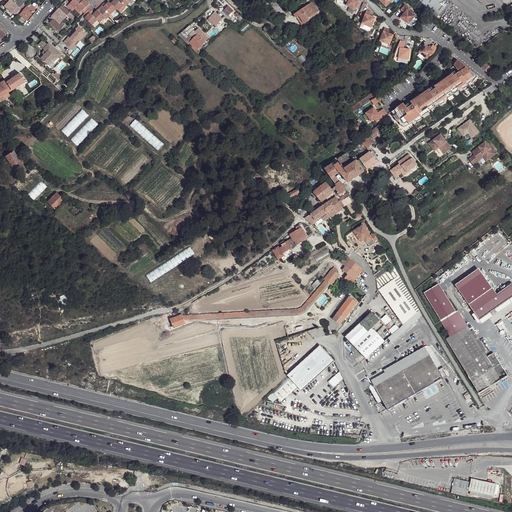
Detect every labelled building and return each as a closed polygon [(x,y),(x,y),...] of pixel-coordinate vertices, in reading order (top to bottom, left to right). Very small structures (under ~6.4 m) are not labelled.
[(9,0),(4,6),(6,9),(9,11),(12,13),(13,12),(16,14),(20,10),(19,8),(26,1),(24,0),(17,0),(14,4),(9,0)] [(72,0),(70,3),(75,8),(77,6),(82,0),(81,0),(72,0)] [(87,2),(84,0),(82,0),(77,6),(84,14),(90,8),(88,5),(89,4),(87,2)] [(123,6),(124,7),(126,5),(121,0),(113,0),(110,3),(116,9),(118,11),(123,6)] [(345,0),(346,0),(348,2),(346,5),(355,10),(360,1),(358,0),(345,0)] [(435,0),(415,0),(436,18),(445,8),(435,0)] [(105,5),(103,7),(102,5),(99,8),(108,17),(111,13),(116,9),(110,3),(108,2),(105,5)] [(300,16),(304,23),(310,20),(309,18),(318,12),(311,2),(295,14),(297,18),(300,16)] [(28,16),(32,11),(35,8),(30,5),(28,7),(25,5),(21,10),(22,10),(18,14),(20,16),(16,20),(21,24),(25,21),(29,17),(28,16)] [(69,12),(61,5),(58,9),(65,16),(66,15),(69,12)] [(405,13),(401,18),(409,25),(416,17),(412,14),(414,11),(406,5),(401,10),(405,13)] [(217,9),(218,9),(227,17),(228,15),(223,11),(224,10),(223,6),(218,6),(217,9)] [(234,11),(228,6),(224,10),(223,11),(228,15),(229,16),(234,11)] [(84,18),(92,25),(97,20),(92,15),(89,13),(91,11),(92,10),(90,8),(84,14),(86,16),(84,18)] [(104,18),(106,19),(108,17),(99,8),(93,14),(92,15),(97,20),(99,23),(104,18)] [(63,26),(59,22),(65,16),(58,9),(51,16),(53,18),(52,19),(49,23),(58,31),(63,26)] [(216,11),(222,16),(222,17),(223,18),(226,21),(228,18),(227,17),(218,9),(216,11)] [(372,27),(376,18),(370,15),(371,12),(367,10),(362,23),(372,27)] [(211,17),(209,19),(216,26),(223,18),(222,17),(222,16),(216,11),(211,17)] [(245,22),(239,29),(243,32),(249,25),(245,22)] [(79,42),(86,34),(78,26),(75,30),(76,30),(73,33),(74,34),(70,38),(69,37),(63,42),(69,48),(73,44),(74,45),(78,41),(79,42)] [(189,26),(178,35),(177,35),(195,52),(198,49),(190,41),(197,34),(195,31),(189,26)] [(198,28),(195,31),(197,34),(205,41),(208,39),(198,28)] [(385,28),(380,41),(390,45),(394,35),(388,33),(389,29),(385,28)] [(197,34),(190,41),(198,49),(201,46),(205,41),(197,34)] [(43,49),(47,45),(42,40),(38,45),(43,49)] [(405,41),(401,41),(395,54),(399,54),(399,58),(409,60),(411,49),(404,48),(405,41)] [(47,45),(43,49),(44,50),(46,52),(43,55),(40,58),(48,65),(52,60),(55,56),(57,58),(61,54),(48,43),(47,45)] [(432,58),(439,49),(433,45),(431,48),(425,44),(419,53),(427,59),(430,56),(432,58)] [(404,103),(391,112),(394,115),(393,116),(397,121),(398,121),(402,126),(410,120),(412,121),(420,115),(419,114),(437,101),(438,103),(446,97),(445,95),(457,87),(458,89),(467,83),(466,81),(476,74),(457,59),(454,65),(457,69),(451,73),(452,74),(435,86),(434,85),(428,89),(428,90),(411,101),(410,101),(405,105),(404,103)] [(485,63),(481,68),(489,74),(493,69),(485,63)] [(24,81),(19,72),(11,78),(10,79),(5,81),(11,90),(24,81)] [(410,120),(402,126),(405,128),(412,124),(422,119),(421,117),(430,112),(429,110),(431,109),(432,110),(434,108),(439,106),(438,105),(440,104),(441,105),(445,103),(444,101),(453,95),(452,94),(454,93),(455,94),(457,92),(459,91),(463,89),(469,87),(467,85),(471,82),(472,83),(478,76),(476,74),(466,81),(467,83),(458,89),(457,87),(445,95),(446,97),(438,103),(437,101),(419,114),(420,115),(412,121),(410,120)] [(0,81),(0,96),(7,92),(11,90),(5,81),(5,82),(3,80),(2,81),(2,80),(0,81),(0,82),(0,81)] [(0,101),(9,96),(7,92),(0,96),(0,101)] [(387,114),(384,108),(378,113),(374,107),(365,113),(371,122),(375,119),(376,122),(387,114)] [(22,122),(24,120),(20,118),(12,112),(11,114),(22,122)] [(470,120),(458,130),(464,137),(468,133),(472,138),(480,133),(470,120)] [(358,131),(362,125),(359,123),(354,128),(358,131)] [(373,129),(370,132),(374,138),(383,132),(380,128),(383,126),(381,124),(373,129)] [(363,134),(358,139),(361,142),(362,143),(365,146),(367,149),(373,143),(365,135),(365,136),(363,134)] [(429,144),(434,150),(439,147),(440,148),(441,147),(446,153),(452,149),(446,141),(445,141),(444,139),(445,139),(441,135),(436,139),(429,144)] [(472,152),(475,155),(478,159),(484,154),(488,159),(491,157),(492,158),(497,154),(492,148),(490,150),(485,143),(472,152)] [(6,157),(13,169),(22,164),(14,152),(6,157)] [(370,152),(360,159),(364,165),(367,169),(378,162),(370,152)] [(400,164),(391,171),(396,178),(402,173),(408,169),(409,171),(411,170),(418,165),(413,158),(410,155),(399,162),(400,164)] [(364,165),(360,159),(357,161),(361,166),(364,171),(367,169),(364,165)] [(340,171),(348,182),(364,171),(361,166),(357,161),(357,160),(349,165),(347,166),(346,163),(342,166),(340,162),(335,165),(339,172),(340,171)] [(339,172),(335,165),(334,164),(332,163),(330,165),(332,167),(330,169),(335,175),(339,172)] [(330,165),(324,168),(330,177),(335,175),(330,169),(332,167),(330,165)] [(33,172),(26,177),(29,181),(36,175),(33,172)] [(335,175),(330,177),(336,184),(339,182),(335,175)] [(29,181),(26,177),(16,186),(21,190),(31,182),(29,181)] [(40,181),(27,194),(33,201),(46,188),(40,181)] [(338,195),(346,190),(343,185),(340,181),(339,182),(336,184),(337,186),(335,187),(336,189),(338,195)] [(299,188),(301,191),(310,185),(309,182),(299,188)] [(313,192),(321,202),(327,197),(334,191),(332,189),(326,182),(313,192)] [(56,193),(47,201),(54,208),(55,207),(55,206),(63,199),(56,193)] [(340,202),(336,196),(323,205),(327,211),(328,214),(330,216),(337,212),(336,211),(343,207),(343,206),(340,202)] [(352,201),(349,197),(348,197),(342,201),(345,206),(352,201)] [(311,214),(315,220),(322,215),(327,211),(323,205),(310,213),(311,214)] [(78,206),(71,211),(75,216),(82,211),(78,206)] [(337,212),(330,216),(330,217),(344,208),(343,207),(336,211),(337,212)] [(323,217),(322,215),(315,220),(314,221),(313,221),(314,223),(323,217)] [(369,234),(363,224),(355,230),(354,230),(355,233),(356,235),(358,238),(360,241),(364,239),(367,244),(369,246),(374,243),(373,241),(377,239),(377,238),(373,232),(369,234)] [(294,242),(296,245),(308,238),(305,234),(301,228),(297,230),(289,235),(292,238),(294,242)] [(213,233),(210,236),(216,242),(219,239),(213,233)] [(294,242),(292,238),(285,242),(281,245),(282,247),(279,248),(282,253),(282,254),(284,253),(291,249),(292,248),(290,244),(294,242)] [(282,253),(279,248),(278,247),(272,250),(274,253),(277,260),(280,258),(279,256),(282,253)] [(295,265),(299,273),(330,256),(326,248),(295,265)] [(288,258),(286,257),(284,253),(282,254),(282,253),(279,256),(280,258),(284,262),(288,258)] [(347,256),(342,263),(346,266),(351,260),(347,256)] [(343,270),(348,274),(354,280),(357,276),(363,269),(351,260),(346,266),(343,270)] [(398,276),(394,267),(388,271),(376,280),(378,290),(382,287),(382,288),(398,276)] [(385,268),(374,276),(376,280),(388,271),(385,268)] [(323,279),(325,280),(328,283),(330,284),(338,274),(335,272),(331,269),(323,279)] [(354,280),(348,274),(345,279),(351,284),(354,280)] [(382,287),(378,290),(396,315),(412,300),(398,276),(382,288),(382,287)] [(434,279),(419,288),(450,338),(446,340),(481,398),(492,391),(499,387),(502,385),(499,380),(507,376),(495,358),(493,360),(490,356),(486,358),(483,354),(467,327),(453,306),(452,307),(434,279)] [(186,315),(186,320),(302,314),(328,283),(325,280),(302,307),(299,309),(186,315)] [(492,286),(469,303),(480,318),(511,294),(511,281),(496,293),(492,286)] [(349,297),(338,312),(345,317),(356,302),(349,297)] [(419,311),(412,300),(396,315),(404,324),(419,311)] [(399,328),(403,332),(421,316),(419,311),(404,324),(402,325),(399,328)] [(345,317),(338,312),(332,319),(339,324),(345,317)] [(369,315),(364,320),(371,328),(380,320),(372,312),(369,315)] [(182,314),(170,319),(173,327),(185,323),(184,320),(182,316),(182,314)] [(345,337),(353,345),(371,328),(364,320),(345,337)] [(467,327),(483,354),(486,352),(469,325),(467,327)] [(353,345),(358,351),(378,334),(371,328),(353,345)] [(384,341),(365,358),(367,364),(403,332),(399,328),(384,341)] [(378,334),(358,351),(365,358),(384,341),(378,334)] [(319,344),(269,390),(272,392),(288,377),(321,347),(319,344)] [(372,379),(375,386),(429,354),(424,346),(381,370),(382,373),(372,379)] [(321,347),(288,377),(297,386),(301,390),(333,360),(321,347)] [(369,389),(377,404),(381,402),(385,410),(417,392),(426,387),(442,377),(439,372),(444,369),(434,352),(429,354),(375,386),(369,389)] [(297,386),(288,377),(272,392),(278,398),(280,401),(297,386)] [(278,398),(272,392),(264,399),(270,405),(278,398)] [(454,478),(451,493),(466,495),(469,481),(454,478)] [(486,482),(471,478),(469,490),(470,491),(469,494),(491,498),(492,495),(494,496),(497,484),(486,482)]
